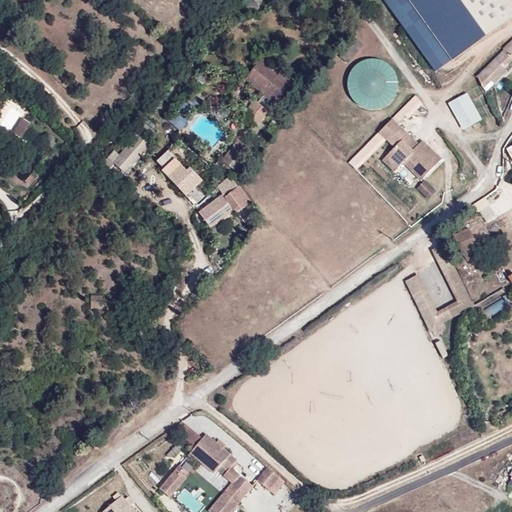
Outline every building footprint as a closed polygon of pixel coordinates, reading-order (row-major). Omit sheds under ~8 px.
[(250,0),(249,5),(260,9),(263,0),(250,0)] [(452,65),(405,0),(381,0),(436,76),(452,65)] [(511,22),(511,9),(505,0),(405,0),(452,65),(511,22)] [(503,46),(500,42),(491,50),(495,54),(503,46)] [(511,43),(479,77),(483,89),(511,59),(511,43)] [(403,97),(386,54),(345,70),(362,113),(403,97)] [(275,104),(288,87),(259,65),(246,82),(275,104)] [(482,119),(467,93),(448,104),(463,130),(482,119)] [(243,115),(257,127),(270,112),(256,100),(243,115)] [(409,159),(427,175),(442,160),(422,141),(418,145),(414,149),(409,145),(413,140),(393,120),(379,133),(394,148),(385,157),(398,169),(403,164),(409,159)] [(21,140),(30,127),(23,122),(14,135),(21,140)] [(240,138),(223,160),(235,169),(252,147),(240,138)] [(114,166),(125,176),(149,149),(137,139),(120,159),(114,166)] [(414,149),(418,145),(413,140),(409,145),(414,149)] [(170,149),(155,164),(188,197),(203,182),(170,149)] [(114,166),(120,159),(114,154),(104,166),(109,171),(114,166)] [(394,173),(398,169),(385,157),(382,160),(394,173)] [(421,181),(427,175),(409,159),(403,164),(421,181)] [(435,191),(426,182),(418,189),(428,198),(435,191)] [(236,216),(223,199),(199,217),(210,232),(220,225),(222,227),(236,216)] [(465,252),(478,245),(469,227),(456,235),(465,252)] [(408,279),(431,336),(448,330),(444,320),(474,308),(447,243),(434,248),(457,303),(438,310),(422,273),(408,279)] [(103,309),(102,296),(91,296),(91,309),(103,309)] [(133,323),(123,314),(117,321),(127,329),(133,323)] [(182,433),(196,444),(203,436),(188,425),(182,433)] [(222,465),(229,470),(237,460),(206,434),(193,450),(202,457),(218,470),(222,465)] [(213,474),(218,470),(202,457),(198,462),(213,474)] [(171,497),(196,468),(185,459),(161,488),(171,497)] [(224,476),(229,470),(222,465),(218,470),(224,476)] [(269,470),(259,481),(268,489),(278,478),(269,470)] [(138,511),(128,499),(111,511),(138,511)]
